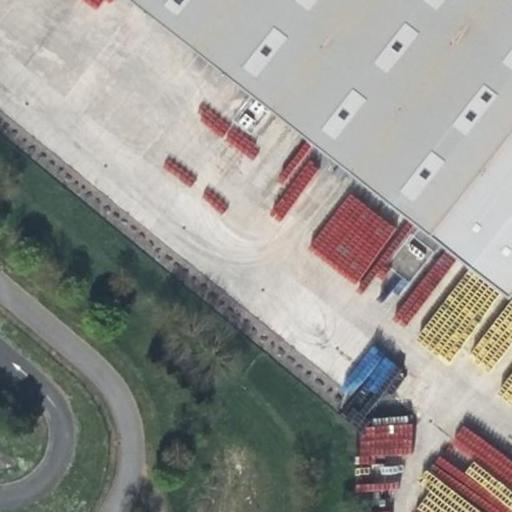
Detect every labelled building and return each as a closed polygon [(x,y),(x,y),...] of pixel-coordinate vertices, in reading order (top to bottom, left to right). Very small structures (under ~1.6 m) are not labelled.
[(82,0),(96,13),(107,0),(82,0)] [(314,0),(140,0),(248,85),(314,0)] [(511,0),(314,0),(248,85),(484,270),(511,234),(511,0)] [(511,234),(484,270),(511,292),(511,234)] [(403,327),(442,276),(431,268),(392,319),(403,327)] [(412,459),(412,421),(360,421),(359,459),(412,459)] [(511,511),(511,461),(461,426),(449,442),(511,486),(511,489),(503,501),(489,492),(475,511),(461,502),(453,511),(428,495),(416,511),(511,511)] [(443,456),(428,468),(444,487),(459,475),(443,456)]
